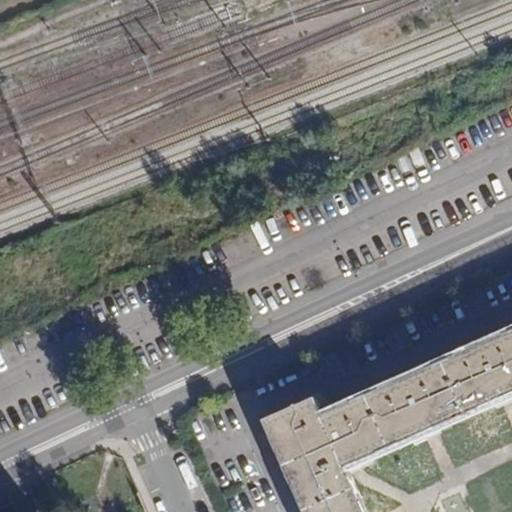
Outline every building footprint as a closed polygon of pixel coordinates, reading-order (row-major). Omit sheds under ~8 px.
[(96,226),(102,242),(107,240),(112,239),(105,223),(96,226)] [(113,256),(107,240),(102,242),(99,243),(105,259),(113,256)] [(481,288),(470,293),(481,316),(492,310),(481,288)] [(402,322),(392,327),(402,350),(413,345),(402,322)] [(511,332),(324,416),(317,399),(267,421),(307,511),(367,511),(354,482),(347,466),(353,464),(422,433),(438,426),(499,399),(511,392),(511,332)] [(335,352),(324,357),(334,380),(345,376),(335,352)]
